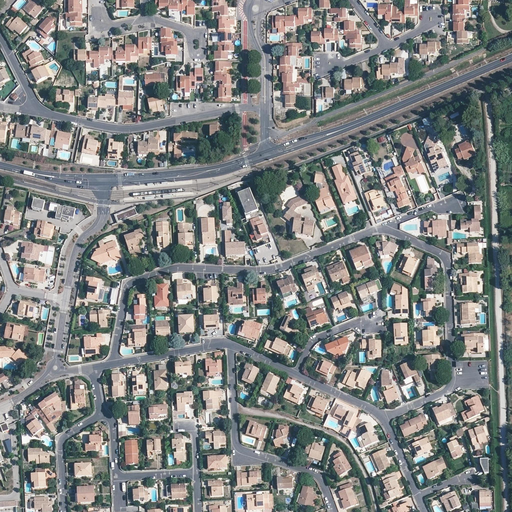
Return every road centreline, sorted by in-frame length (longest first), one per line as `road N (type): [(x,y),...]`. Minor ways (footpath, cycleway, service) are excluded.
road 1 (track): [(486,92),(502,511)]
road 2 (residential): [(380,226),(276,269),(174,268),(131,282),(113,364)]
road 3 (residential): [(383,416),(449,388),(452,375),(443,254),(380,226)]
road 4 (secondary): [(511,57),(269,153)]
road 5 (residential): [(229,343),(237,447),(313,472),(333,511)]
road 6 (residential): [(39,113),(136,127),(264,107)]
road 7 (secondary): [(269,153),(215,170),(104,180)]
road 8 (residential): [(65,298),(78,245),(102,219),(104,180)]
